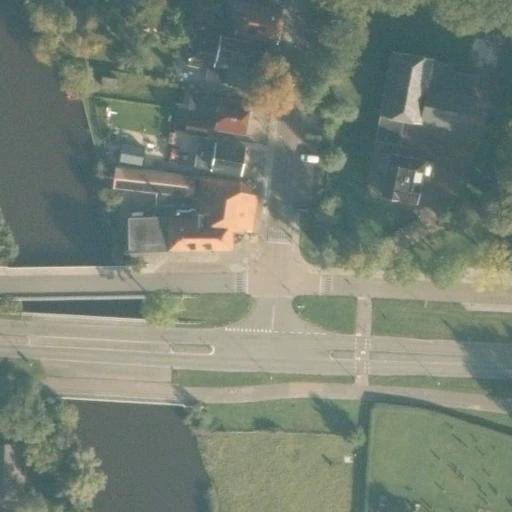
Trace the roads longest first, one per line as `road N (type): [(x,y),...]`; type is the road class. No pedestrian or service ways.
road 1 (residential): [(274,285),(306,0)]
road 2 (unclassified): [(0,285),(274,285)]
road 3 (secondary): [(266,341),(0,330)]
road 4 (secondary): [(0,350),(264,365)]
road 5 (secondary): [(264,365),(511,373)]
road 6 (secondary): [(511,351),(266,341)]
road 7 (unclassified): [(274,285),(511,298)]
